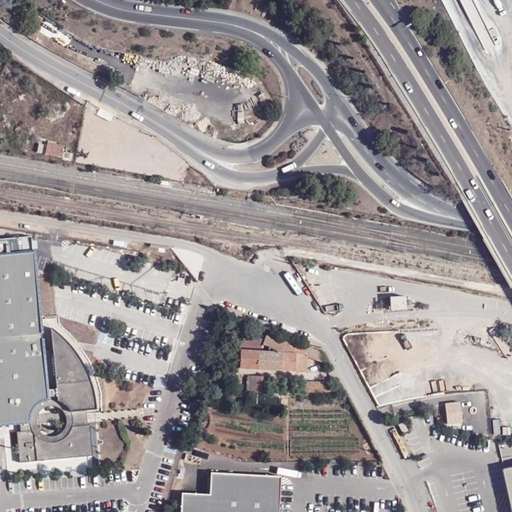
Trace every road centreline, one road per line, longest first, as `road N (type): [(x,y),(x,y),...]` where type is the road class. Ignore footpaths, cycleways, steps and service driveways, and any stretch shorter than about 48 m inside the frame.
road 1 (residential): [(202,290),(257,286),(312,309),(345,354),(417,511)]
road 2 (secondary): [(352,0),(511,257)]
road 3 (secondary): [(511,215),(381,0)]
road 4 (tertiary): [(200,151),(66,77),(0,29)]
road 5 (tertiary): [(94,0),(231,24),(274,43)]
road 6 (tertiary): [(467,221),(433,208),(366,148)]
road 7 (tertiary): [(362,174),(412,215),(467,221)]
